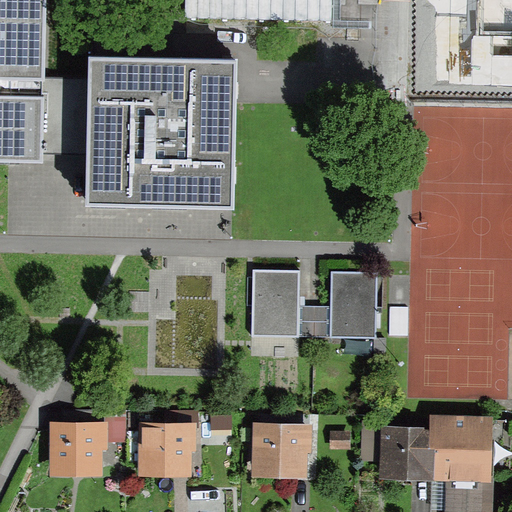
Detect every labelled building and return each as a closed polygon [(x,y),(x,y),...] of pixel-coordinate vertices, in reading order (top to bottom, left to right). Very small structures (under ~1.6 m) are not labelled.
[(43,69),(43,0),(0,0),(0,153),(8,153),(41,154),(43,69)] [(511,0),(456,0),(455,81),(511,81),(511,0)] [(41,154),(86,155),(85,202),(231,204),(235,205),(237,103),(238,48),(88,45),(88,70),(43,69),(41,154)] [(252,268),(252,334),(315,335),(315,305),(299,304),(299,268),(252,268)] [(331,268),(331,305),(319,305),(315,305),(315,335),(375,335),(375,268),(331,268)] [(111,384),(80,384),(80,399),(111,399),(111,384)] [(104,407),(104,417),(108,417),(108,433),(126,432),(125,407),(104,407)] [(181,409),(163,409),(163,418),(139,418),(138,471),(191,471),(191,448),(196,448),(196,418),(181,418),(181,409)] [(493,411),(429,410),(429,422),(429,476),(429,509),(445,509),(444,511),(492,511),(493,467),(502,467),(503,418),(493,418),(493,411)] [(104,417),(49,418),(50,478),(91,478),(91,472),(102,472),(102,446),(108,446),(108,433),(108,417),(104,417)] [(313,450),(313,419),(252,419),(252,472),(306,473),(307,450),(313,450)] [(376,460),(376,421),(361,421),(361,460),(376,460)] [(429,476),(429,422),(379,421),(379,476),(429,476)] [(349,428),(329,429),(330,448),(350,448),(349,428)]
